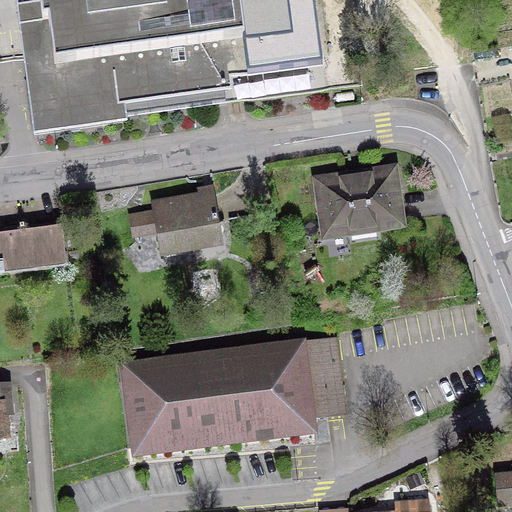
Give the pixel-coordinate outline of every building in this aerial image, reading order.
[(16,0),(23,49),(28,48),(25,21),(49,18),(47,2),(40,3),(39,0),(16,0)] [(225,101),(221,73),(315,61),(306,0),(39,0),(40,3),(47,2),(49,18),(25,21),(28,48),(30,58),(39,128),(120,118),(120,115),(225,101)] [(392,171),(319,182),(326,234),(352,230),(351,227),(373,224),(374,227),(400,224),(392,171)] [(162,253),(219,243),(212,196),(154,206),(156,214),(131,218),(134,234),(158,230),(162,253)] [(0,275),(70,267),(63,219),(0,227),(0,275)] [(335,339),(303,343),(312,418),(344,414),(335,339)] [(314,432),(312,418),(303,343),(123,365),(134,455),(314,432)] [(9,386),(0,387),(0,436),(5,436),(3,414),(12,414),(9,386)] [(499,502),(511,501),(511,476),(497,478),(499,502)] [(350,511),(350,505),(318,507),(318,511),(428,511),(428,502),(402,504),(402,511),(350,511)]
